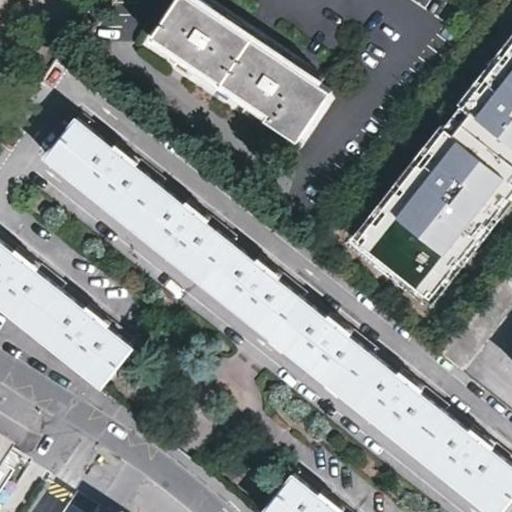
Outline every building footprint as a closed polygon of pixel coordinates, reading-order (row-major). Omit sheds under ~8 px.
[(301,136),(334,87),(207,0),(177,0),(153,35),(161,40),(164,35),(185,50),(178,59),(190,68),(198,58),(220,74),(218,77),(227,84),(231,81),(253,96),(246,106),(259,115),(265,105),(271,109),(268,115),(301,136)] [(511,41),(470,96),(511,128),(511,41)] [(438,308),(511,214),(511,128),(470,96),(354,243),(438,308)] [(496,511),(497,511),(511,494),(511,453),(84,112),(51,154),(496,511)] [(103,382),(137,339),(0,228),(0,299),(32,325),(56,344),(63,349),(67,353),(103,382)] [(511,306),(511,257),(439,350),(463,369),(511,306)] [(0,505),(31,459),(0,439),(0,505)] [(353,511),(297,468),(279,491),(264,511),(265,511),(353,511)]
